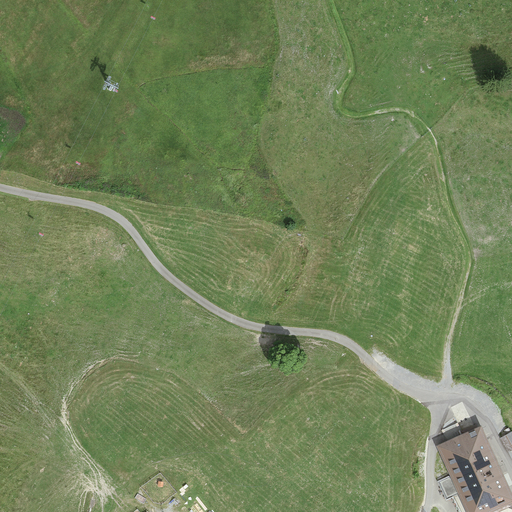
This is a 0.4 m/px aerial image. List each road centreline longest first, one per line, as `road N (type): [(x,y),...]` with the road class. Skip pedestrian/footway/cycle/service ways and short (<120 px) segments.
road 1 (track): [(363,355),(338,337),(259,328),(207,305),(111,213),(0,187)]
road 2 (unclassified): [(511,476),(475,406),(410,391),(363,355)]
road 3 (track): [(440,401),(473,256)]
